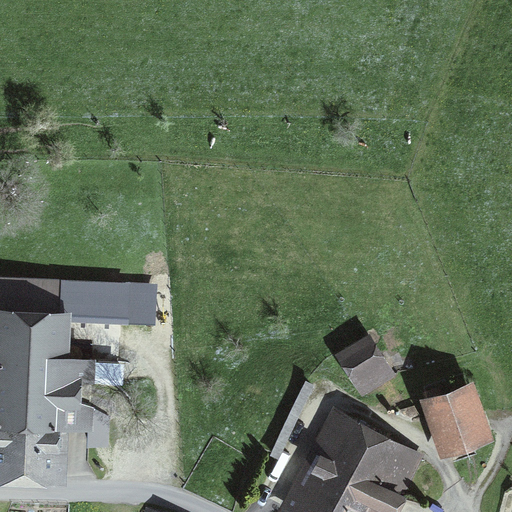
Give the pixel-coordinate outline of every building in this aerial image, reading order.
[(56,425),(90,426),(93,360),(59,358),(62,284),(0,281),(0,468),(54,470),(56,425)] [(344,351),(346,355),(339,359),(359,395),(396,375),(385,355),(379,359),(367,338),(344,351)] [(484,434),(469,386),(428,399),(444,447),(484,434)] [(388,511),(412,470),(384,455),(391,442),(344,416),(295,505),(306,511),(388,511)] [(174,511),(153,503),(149,503),(145,511),(174,511)]
